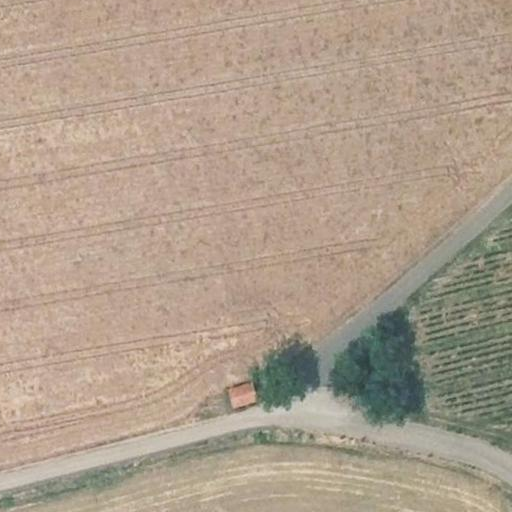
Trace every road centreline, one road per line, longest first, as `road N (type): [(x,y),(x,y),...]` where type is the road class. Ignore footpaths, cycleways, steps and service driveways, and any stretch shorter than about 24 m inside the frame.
road 1 (tertiary): [(304,414),(201,430),(0,480)]
road 2 (unclassified): [(511,190),(340,344),(304,414)]
road 3 (tertiary): [(511,470),(480,452),(304,414)]
